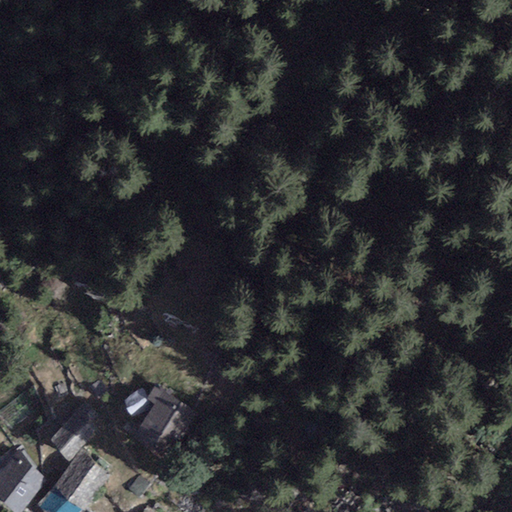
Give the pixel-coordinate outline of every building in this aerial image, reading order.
[(198,412),(158,381),(147,396),(156,403),(137,428),(168,452),(198,412)] [(98,411),(86,400),(49,440),(68,461),(99,427),(90,419),(98,411)] [(22,511),(52,476),(20,449),(0,472),(0,502),(11,511),(22,511)] [(78,511),(109,476),(81,452),(37,504),(44,511),(78,511)] [(139,498),(151,483),(140,474),(128,489),(139,498)]
